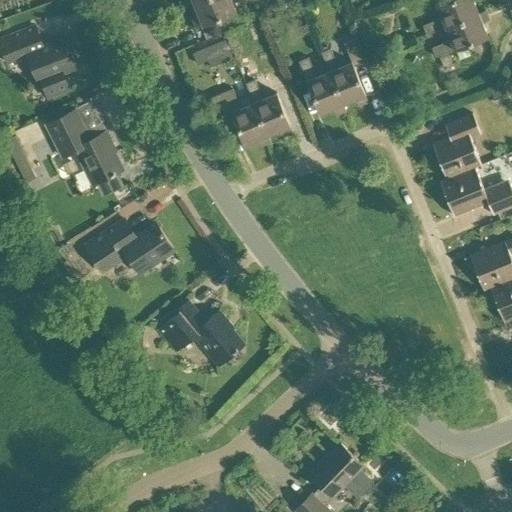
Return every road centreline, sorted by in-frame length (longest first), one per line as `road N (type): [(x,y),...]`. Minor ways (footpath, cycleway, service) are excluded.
road 1 (residential): [(511,425),(389,130),(221,191)]
road 2 (residential): [(114,511),(151,485),(239,446),(347,351)]
road 3 (unclassified): [(221,191),(180,123),(126,0)]
road 4 (unclassified): [(347,351),(221,191)]
road 5 (unclassified): [(477,444),(444,440),(347,351)]
